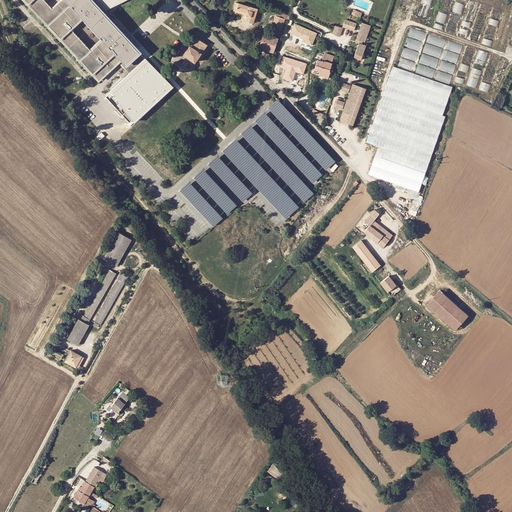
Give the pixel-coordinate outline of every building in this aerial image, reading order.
[(25,0),(58,36),(98,81),(118,63),(129,75),(105,97),(128,123),(169,86),(146,60),(145,60),(135,49),(135,48),(102,11),(124,0),(25,0)] [(423,0),(418,16),(425,19),(431,0),(423,0)] [(442,0),(433,27),(442,31),(452,0),(442,0)] [(465,0),(455,0),(445,32),(454,35),(465,0)] [(469,0),(468,0),(457,36),(466,38),(478,3),(469,0)] [(247,16),(246,20),(253,22),(257,9),(248,6),(247,7),(235,3),(232,12),(242,15),(243,12),(246,13),(245,15),(247,16)] [(481,4),(469,39),(478,43),(490,7),(481,4)] [(490,47),(502,11),(493,8),(481,44),(490,47)] [(275,17),(284,20),(288,21),(289,16),(277,11),(275,17)] [(246,13),(243,12),(242,15),(241,17),(241,18),(241,19),(242,20),(242,21),(253,24),(253,22),(246,20),(247,16),(245,15),(246,13)] [(280,31),(284,20),(275,17),(271,28),(280,31)] [(342,27),(353,31),(356,24),(345,20),(342,27)] [(301,41),(312,46),(317,33),(294,23),(290,34),(303,39),(301,41)] [(364,49),(365,46),(361,45),(362,42),(364,36),(366,37),(370,26),(362,23),(355,43),(358,44),(357,46),(364,49)] [(339,36),(342,28),(334,25),(332,33),(339,36)] [(412,71),(425,33),(410,28),(398,66),(412,71)] [(263,34),(259,45),(267,48),(266,51),(273,53),(278,39),(263,34)] [(429,34),(416,72),(432,78),(446,40),(429,34)] [(203,43),(195,38),(183,55),(194,63),(207,45),(203,43)] [(448,40),(435,79),(450,84),(463,45),(448,40)] [(466,45),(454,81),(463,84),(475,49),(466,45)] [(353,57),(360,60),(364,49),(357,46),(353,57)] [(475,88),(488,53),(478,50),(466,85),(475,88)] [(330,67),(334,55),(325,52),(322,61),(317,60),(313,72),(313,73),(327,78),(329,72),(331,72),(333,68),(330,67)] [(499,58),(498,57),(491,54),(478,89),(488,93),(500,58),(499,58)] [(282,78),(292,82),(295,72),(303,74),(307,64),(283,56),(280,67),(285,69),(282,78)] [(368,174),(419,192),(446,116),(442,115),(452,87),(394,66),(367,142),(378,146),(368,174)] [(350,86),(342,83),(340,90),(347,93),(350,86)] [(352,84),(339,121),(352,125),(365,89),(352,84)] [(344,102),(336,100),(334,107),(341,109),(344,102)] [(365,222),(369,225),(372,222),(378,215),(374,211),(365,222)] [(369,225),(364,232),(384,248),(392,237),(372,222),(369,225)] [(116,266),(131,239),(117,232),(103,259),(116,266)] [(379,265),(362,241),(353,247),(370,271),(379,265)] [(80,319),(79,319),(67,339),(77,345),(89,325),(87,324),(115,273),(110,270),(83,316),(82,315),(80,319)] [(128,276),(122,272),(94,322),(95,322),(93,325),(97,327),(98,325),(100,325),(128,276)] [(387,292),(395,286),(388,276),(380,283),(387,292)] [(396,285),(395,286),(387,292),(390,297),(400,290),(396,285)] [(468,315),(440,290),(428,305),(455,329),(468,315)] [(81,356),(71,350),(65,361),(75,367),(77,364),(79,360),(81,356)] [(225,380),(226,373),(219,371),(217,378),(225,380)] [(129,398),(125,395),(129,391),(125,388),(110,406),(118,413),(129,398)] [(275,466),(277,465),(274,462),(270,468),(271,469),(277,473),(280,475),(282,472),(275,466)] [(85,481),(94,486),(103,471),(94,466),(85,481)] [(75,498),(84,504),(94,486),(85,481),(75,498)]
